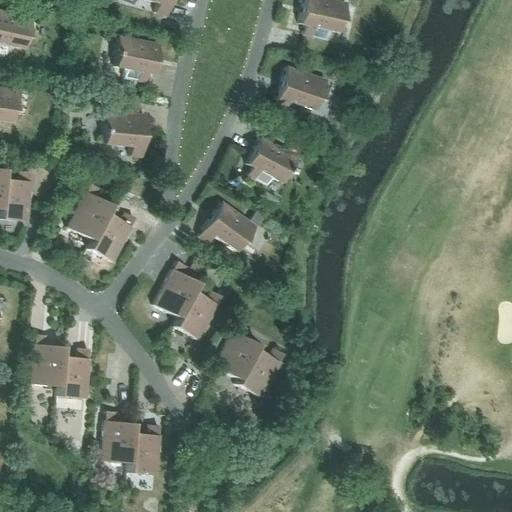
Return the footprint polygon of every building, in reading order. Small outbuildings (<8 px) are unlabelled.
[(166,6),(167,0),(143,0),(154,3),(151,12),(162,16),(165,6),(166,6)] [(339,22),(343,3),(327,0),(300,0),(295,24),(301,25),(299,34),(320,39),(323,30),(334,32),(336,22),(339,22)] [(24,38),(28,18),(0,11),(0,44),(19,48),(22,37),(24,38)] [(149,74),(155,45),(114,36),(110,55),(113,56),(111,66),(122,68),(120,78),(142,82),(144,73),(149,74)] [(317,100),(323,81),(284,67),(273,97),(274,97),(270,107),(281,110),(284,101),(311,110),(314,99),(317,100)] [(12,111),(14,91),(0,88),(0,121),(7,122),(9,111),(12,111)] [(139,147),(142,115),(100,111),(98,132),(101,132),(100,143),(127,146),(126,156),(138,157),(139,147)] [(285,174),(294,157),(257,138),(243,164),(248,167),(244,175),(263,186),(267,177),(278,182),(283,173),(285,174)] [(0,177),(0,172),(0,168),(0,167),(0,219),(23,222),(27,180),(26,180),(27,171),(16,170),(15,179),(0,177)] [(93,196),(97,187),(88,182),(83,191),(83,190),(63,228),(87,240),(83,249),(84,249),(107,204),(93,196)] [(241,243),(253,226),(218,202),(200,228),(200,229),(195,237),(204,243),(210,235),(232,251),(239,242),(241,243)] [(104,212),(108,204),(107,204),(84,249),(108,262),(128,225),(127,225),(132,216),(122,211),(118,220),(104,212)] [(192,258),(187,268),(196,273),(201,262),(192,258)] [(180,274),(184,265),(175,260),(170,268),(149,305),(173,318),(169,326),(170,327),(194,282),(180,274)] [(190,290),(195,282),(194,282),(170,327),(194,340),(214,303),(218,295),(209,289),(204,298),(190,290)] [(239,337),(244,328),(234,323),(229,332),(210,367),(234,380),(231,384),(232,385),(254,345),(239,337)] [(42,345),(43,335),(32,334),(31,344),(30,344),(26,386),(54,388),(53,398),(58,347),(42,345)] [(252,350),(254,345),(232,385),(257,398),(276,363),(280,354),(271,349),(266,357),(252,350)] [(58,356),(59,347),(58,347),(53,398),(81,401),(85,359),(86,349),(75,348),(74,358),(58,356)] [(112,422),(113,412),(102,411),(101,421),(97,463),(124,465),(123,475),(124,475),(128,423),(112,422)] [(128,433),(129,423),(128,423),(124,475),(152,477),(156,436),(155,436),(156,426),(145,425),(144,435),(128,433)]
